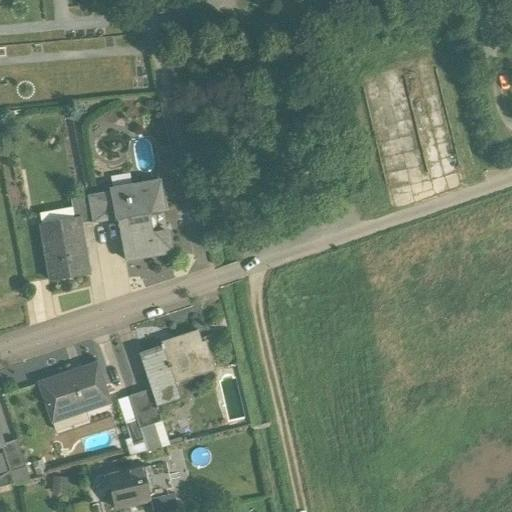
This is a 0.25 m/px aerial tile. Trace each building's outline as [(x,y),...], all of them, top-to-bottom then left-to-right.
[(158,182),(111,191),(111,193),(116,218),(116,221),(117,221),(124,261),(168,253),(169,252),(170,250),(167,232),(152,235),(151,230),(153,230),(154,229),(155,227),(156,225),(155,224),(154,222),(153,221),(151,220),(149,221),(148,215),(163,213),(158,182)] [(111,193),(87,197),(92,223),(116,218),(111,193)] [(87,197),(74,199),(77,219),(79,219),(80,225),(92,223),(87,197)] [(77,219),(41,226),(51,281),(89,274),(80,225),(79,219),(77,219)] [(163,347),(138,355),(150,390),(156,409),(179,401),(174,385),(215,371),(205,343),(202,344),(197,331),(162,343),(163,347)] [(96,365),(39,384),(52,424),(109,404),(96,365)] [(150,390),(128,397),(129,399),(139,430),(161,423),(156,409),(150,390)] [(129,399),(118,402),(130,441),(132,445),(143,441),(139,430),(129,399)] [(161,423),(139,430),(143,441),(146,452),(168,445),(161,423)] [(16,441),(1,447),(10,473),(15,486),(30,482),(16,441)] [(143,441),(132,445),(130,441),(125,443),(130,458),(146,452),(143,441)] [(157,468),(149,470),(151,479),(159,478),(157,468)] [(149,469),(143,470),(147,489),(153,487),(151,479),(149,470),(149,469)] [(143,470),(108,478),(115,509),(150,502),(150,501),(147,489),(143,470)] [(10,473),(0,478),(0,489),(15,486),(10,473)] [(177,511),(173,495),(150,501),(150,502),(152,511),(177,511)]
